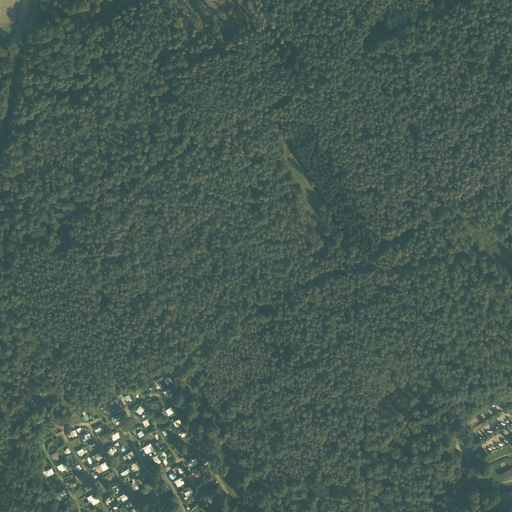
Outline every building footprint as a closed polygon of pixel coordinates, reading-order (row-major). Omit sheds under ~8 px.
[(164,375),(153,380),(157,389),(162,386),(160,381),(165,379),(164,375)] [(128,393),(123,397),(127,403),(133,399),(128,393)] [(136,411),(141,414),(145,408),(140,405),(136,411)] [(171,406),(165,410),(169,415),(175,411),(171,406)] [(121,414),(114,416),(116,424),(124,422),(121,414)] [(148,418),(142,420),(145,426),(151,424),(148,418)] [(179,419),(172,422),(175,427),(182,424),(179,419)] [(117,432),(111,434),(114,440),(120,437),(117,432)] [(143,447),(147,455),(155,450),(151,443),(143,447)] [(110,455),(117,449),(113,445),(107,451),(110,455)] [(60,457),(57,451),(51,454),(54,460),(60,457)] [(98,460),(103,458),(101,455),(103,454),(101,451),(92,456),(94,458),(96,457),(98,460)] [(156,463),(161,461),(158,454),(153,457),(156,463)] [(137,461),(130,465),(134,471),(141,467),(137,461)] [(52,468),(43,470),(45,476),(54,473),(52,468)] [(500,475),(502,479),(511,475),(509,471),(500,475)] [(470,484),(468,475),(453,480),(455,489),(470,484)] [(143,482),(140,477),(134,480),(135,482),(130,485),(133,490),(139,487),(138,485),(143,482)] [(152,495),(155,499),(160,494),(162,497),(168,492),(167,491),(170,489),(165,483),(164,484),(162,486),(157,490),(152,495)] [(56,493),(58,500),(62,499),(61,496),(66,495),(64,490),(56,493)] [(95,500),(98,498),(96,493),(87,498),(89,501),(86,502),(87,506),(96,501),(95,500)] [(120,495),(122,501),(128,498),(126,493),(120,495)] [(206,497),(208,502),(213,500),(212,497),(215,496),(214,494),(206,497)]
